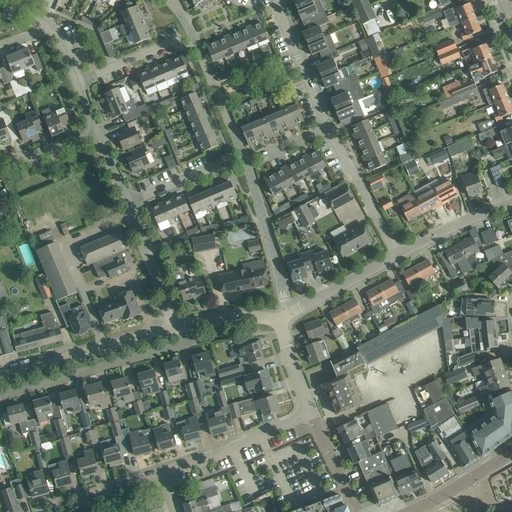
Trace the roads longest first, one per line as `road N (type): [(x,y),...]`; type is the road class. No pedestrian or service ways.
road 1 (residential): [(184,326),(188,343),(0,393)]
road 2 (tertiary): [(0,376),(175,328)]
road 3 (residential): [(162,473),(310,414)]
road 4 (residential): [(396,255),(327,128)]
road 5 (residential): [(327,128),(276,0)]
road 6 (residential): [(127,202),(175,328)]
road 7 (residential): [(279,320),(396,255)]
road 8 (residential): [(396,255),(511,204)]
road 9 (residential): [(78,82),(191,35)]
